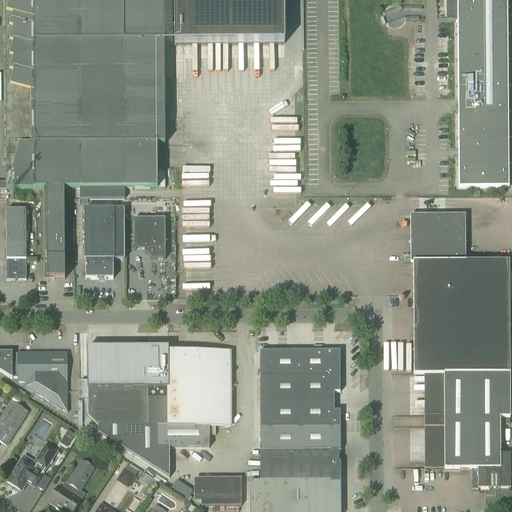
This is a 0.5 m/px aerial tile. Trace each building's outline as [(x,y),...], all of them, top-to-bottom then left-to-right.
[(4,0),(6,183),(6,191),(46,190),(46,260),(46,281),(64,281),(64,260),(64,191),(157,190),(165,190),(165,172),(157,172),(157,146),(164,146),(163,0),(4,0)] [(173,0),(174,46),(284,45),(283,0),(173,0)] [(446,0),(446,3),(446,11),(446,15),(446,19),(453,19),(457,18),(457,100),(457,114),(458,149),(458,157),(458,188),(508,188),(507,0),(446,0)] [(124,210),(84,210),(84,261),(85,261),(85,280),(113,280),(113,261),(124,261),(124,210)] [(6,211),(6,261),(26,261),(25,211),(6,211)] [(444,376),(444,429),(444,470),(478,470),(478,490),(490,490),(490,487),(510,487),(510,455),(500,455),(500,419),(509,419),(509,263),(465,263),(465,216),(410,217),(410,264),(413,264),(413,377),(444,376)] [(145,253),(152,260),(165,260),(164,220),(133,220),(134,250),(145,250),(145,253)] [(26,261),(6,261),(6,271),(5,272),(6,274),(6,281),(14,281),(16,283),(18,281),(26,281),(26,261)] [(184,281),(173,284),(175,291),(186,289),(184,281)] [(87,383),(79,383),(79,400),(87,400),(87,418),(97,428),(97,433),(169,478),(169,450),(182,450),(207,450),(208,450),(208,429),(229,429),(228,353),(168,353),(168,349),(86,349),(86,353),(87,353),(87,383)] [(297,352),(287,352),(269,352),(259,352),(259,370),(259,376),(259,378),(260,428),(340,428),(339,412),(333,412),(333,394),(339,394),(339,380),(339,376),(339,366),(339,352),(312,352),(301,352),(297,352)] [(17,383),(26,383),(26,388),(67,414),(67,353),(17,353),(17,355),(12,355),(12,353),(0,353),(0,372),(12,380),(13,379),(17,379),(17,383)] [(0,419),(0,443),(6,447),(28,413),(11,402),(7,409),(0,419)] [(340,428),(260,428),(260,452),(340,452),(340,428)] [(59,444),(66,449),(75,436),(68,431),(59,444)] [(26,483),(34,489),(57,453),(45,445),(34,463),(24,456),(7,483),(15,489),(16,487),(21,490),(26,483)] [(340,452),(260,452),(259,452),(259,482),(340,482),(340,463),(338,463),(338,452),(340,452)] [(113,464),(106,460),(100,468),(108,473),(113,464)] [(51,502),(50,505),(61,511),(73,511),(84,495),(80,492),(94,470),(81,462),(63,490),(59,487),(50,501),(51,502)] [(124,471),(117,482),(127,489),(135,478),(124,471)] [(241,481),(201,481),(201,508),(241,508),(241,481)] [(260,483),(248,483),(248,511),(340,511),(340,482),(331,482),(260,483)] [(187,511),(191,506),(191,505),(185,501),(184,501),(183,503),(185,511),(187,511)]
